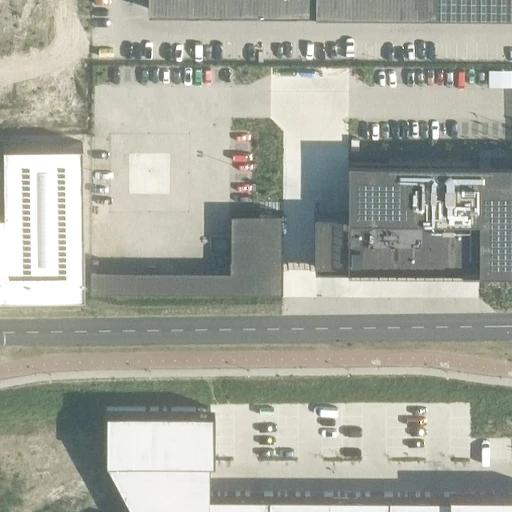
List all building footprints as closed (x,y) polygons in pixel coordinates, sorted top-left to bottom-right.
[(0,0),(0,135),(90,135),(91,0),(0,0)] [(511,0),(147,0),(147,10),(511,11),(511,0)] [(0,295),(85,294),(82,141),(0,142),(1,212),(0,211),(0,295)] [(314,212),(314,267),(511,268),(511,158),(478,158),(478,159),(348,158),(347,212),(314,212)] [(0,511),(114,511),(121,508),(95,459),(94,406),(0,407),(0,511)] [(106,407),(106,457),(135,511),(209,511),(209,491),(210,407),(106,407)] [(209,511),(270,511),(271,492),(209,491),(209,511)] [(271,492),(270,511),(331,511),(332,492),(271,492)] [(332,492),(331,511),(391,511),(392,492),(332,492)] [(392,492),(391,511),(452,511),(453,493),(392,492)] [(511,511),(511,492),(453,493),(452,511),(511,511)]
